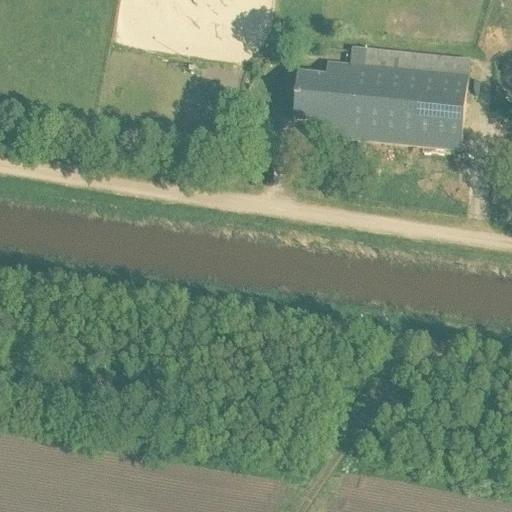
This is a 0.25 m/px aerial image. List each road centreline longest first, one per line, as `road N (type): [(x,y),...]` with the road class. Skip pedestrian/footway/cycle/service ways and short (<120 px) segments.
road 1 (track): [(511,240),(0,163)]
road 2 (track): [(416,347),(0,283)]
road 3 (track): [(416,347),(303,511)]
